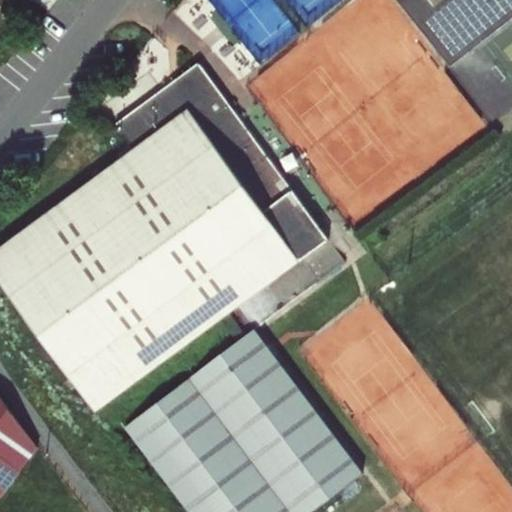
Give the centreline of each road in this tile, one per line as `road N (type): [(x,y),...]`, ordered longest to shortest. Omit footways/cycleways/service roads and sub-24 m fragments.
road 1 (residential): [(119,0),(0,146)]
road 2 (residential): [(0,376),(103,511)]
